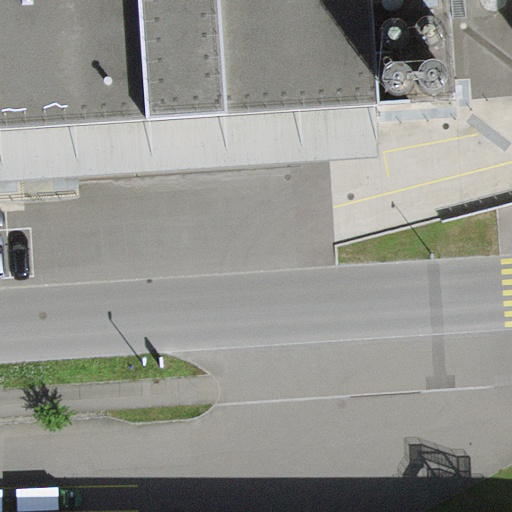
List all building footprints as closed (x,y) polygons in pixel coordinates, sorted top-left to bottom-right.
[(0,0),(0,119),(356,96),(349,0),(0,0)] [(481,0),(481,2),(482,7),(484,11),(488,14),(492,16),(497,16),(501,15),(506,12),(509,8),(510,3),(510,0),(481,0)] [(419,28),(417,33),(417,37),(418,42),(420,46),(424,49),(428,51),(433,51),(437,50),(441,47),(444,43),(446,38),(446,33),(444,29),(441,25),(436,22),(431,22),(426,23),(422,25),(419,28)] [(499,29),(497,33),(497,38),(498,43),(500,47),(504,50),(508,51),(511,51),(511,22),(507,23),(502,26),(499,29)] [(384,33),(382,37),(382,42),(383,47),(385,51),(389,54),(393,55),(398,56),(403,55),(407,52),(410,48),(411,43),(411,38),(409,33),(406,30),(401,27),(397,26),(392,27),(387,30),(384,33)] [(503,64),(501,68),(501,73),(502,77),(504,81),(508,84),(511,86),(511,57),(510,58),(506,60),(503,64)] [(422,78),(421,82),(420,87),(421,91),(424,95),(427,98),(431,100),(436,100),(441,99),(445,96),(448,92),(449,88),(449,83),(447,78),(444,74),(440,72),(435,71),(430,72),(426,74),(422,78)] [(387,79),(385,83),(385,88),(386,93),(388,97),(392,100),(396,101),(401,102),(405,100),(409,98),(412,94),(414,89),(414,84),(412,79),(409,75),(404,73),(399,72),(394,73),(390,76),(387,79)]
